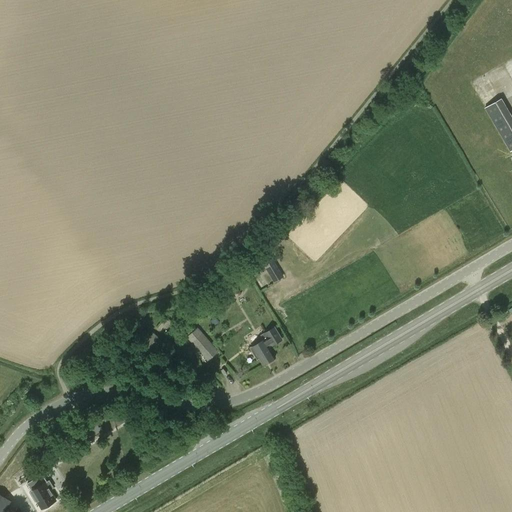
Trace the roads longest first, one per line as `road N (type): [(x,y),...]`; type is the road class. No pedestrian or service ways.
road 1 (unclassified): [(0,459),(33,419),(92,393),(206,405),(243,398),(511,244)]
road 2 (secondary): [(100,511),(511,271)]
